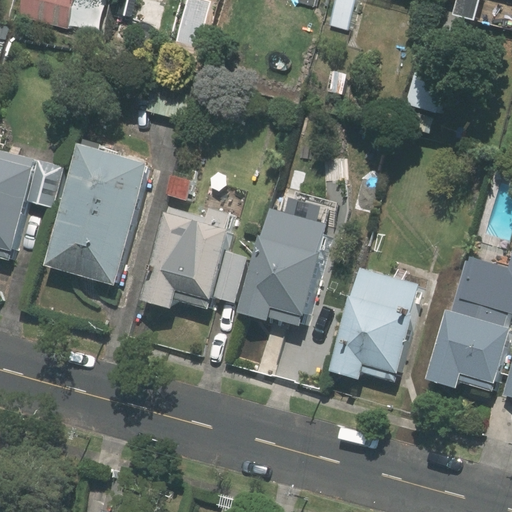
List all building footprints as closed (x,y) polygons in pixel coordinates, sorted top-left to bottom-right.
[(24,0),(20,15),(71,30),(79,0),(24,0)] [(124,0),(116,41),(156,50),(166,0),(124,0)] [(336,0),(330,24),(351,29),(358,0),(336,0)] [(427,60),(415,105),(440,112),(453,68),(427,60)] [(149,111),(187,122),(197,86),(159,76),(149,111)] [(83,144),(49,265),(117,284),(151,163),(83,144)] [(0,256),(16,261),(32,201),(58,208),(69,169),(0,149),(0,256)] [(193,204),(198,181),(178,177),(174,200),(193,204)] [(219,188),(219,207),(233,207),(234,189),(219,188)] [(173,213),(148,302),(180,310),(183,301),(216,310),(220,298),(243,304),(255,259),(231,252),(237,232),(233,231),(238,215),(219,209),(214,225),(173,213)] [(267,235),(245,312),(277,321),(278,316),(311,326),(332,253),(328,252),(334,233),(277,217),(271,237),(267,235)] [(356,294),(335,371),(366,380),(368,374),(400,383),(419,313),(417,313),(425,284),(367,268),(359,296),(356,294)] [(503,393),(511,359),(511,328),(510,328),(511,320),(511,281),(474,271),(463,313),(455,311),(436,384),(468,392),(470,384),(503,393)]
